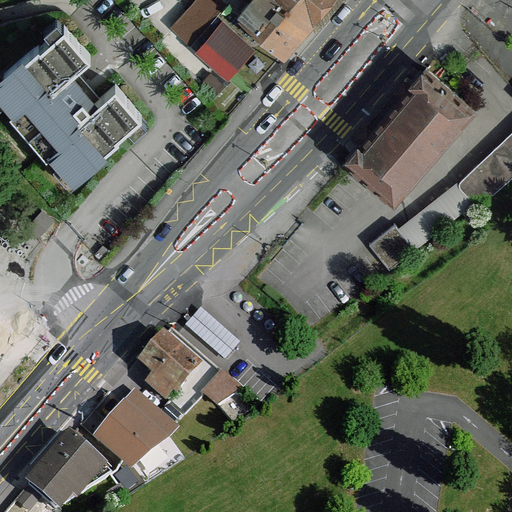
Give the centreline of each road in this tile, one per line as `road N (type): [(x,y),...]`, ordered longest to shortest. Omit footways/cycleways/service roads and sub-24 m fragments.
road 1 (primary): [(253,206),(303,165),(433,15)]
road 2 (primary): [(369,0),(224,174)]
road 3 (primary): [(0,459),(126,313)]
road 4 (primary): [(224,174),(126,313)]
road 5 (primary): [(126,313),(253,206)]
